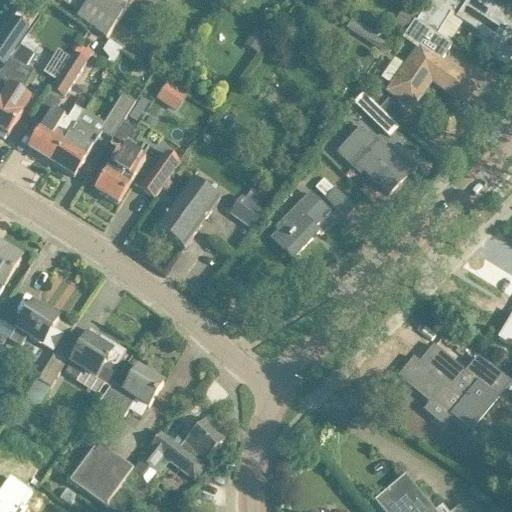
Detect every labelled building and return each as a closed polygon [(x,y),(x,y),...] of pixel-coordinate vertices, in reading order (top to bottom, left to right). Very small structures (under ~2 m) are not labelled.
[(106,40),(134,0),(90,0),(77,20),(106,40)] [(446,0),(431,0),(416,24),(435,36),(455,5),(446,0)] [(493,44),(486,56),(506,68),(507,67),(506,67),(511,56),(511,11),(493,0),(470,0),(457,21),(493,44)] [(13,21),(0,39),(0,65),(3,67),(28,31),(13,21)] [(475,88),(440,64),(451,47),(435,36),(416,24),(406,39),(421,48),(392,92),(407,106),(408,106),(405,103),(427,80),(462,105),(463,106),(475,88)] [(25,40),(0,76),(0,138),(4,141),(6,138),(7,138),(29,103),(18,96),(32,74),(25,70),(39,49),(25,40)] [(72,57),(50,92),(64,101),(86,66),(72,57)] [(167,83),(156,98),(176,113),(187,98),(167,83)] [(51,113),(28,151),(50,165),(64,144),(76,125),(89,104),(79,98),(72,109),(74,110),(66,123),(51,113)] [(100,134),(112,142),(135,105),(123,98),(100,134)] [(380,111),(380,112),(391,122),(400,113),(389,102),(380,111)] [(390,141),(400,130),(391,122),(380,112),(370,122),(390,141)] [(135,129),(124,122),(113,139),(123,146),(135,129)] [(76,125),(64,144),(50,165),(74,180),(99,139),(76,125)] [(388,196),(409,174),(361,129),(337,155),(356,172),(359,169),(388,196)] [(103,179),(94,193),(117,207),(145,164),(121,149),(111,166),(105,162),(97,175),(103,179)] [(139,191),(154,201),(180,165),(165,155),(139,191)] [(193,178),(155,231),(184,252),(219,203),(194,185),(197,181),(193,178)] [(325,202),(336,189),(324,179),(313,193),(325,202)] [(257,236),(280,206),(255,188),(245,202),(242,200),(230,216),(257,236)] [(327,201),(345,220),(354,210),(335,193),(327,201)] [(314,230),(329,214),(309,195),(274,230),(277,234),(270,240),(292,261),(319,234),(314,230)] [(0,294),(20,262),(0,249),(0,294)] [(31,306),(9,344),(21,351),(28,339),(53,354),(63,338),(53,331),(58,323),(31,306)] [(511,317),(498,341),(511,348),(511,317)] [(112,355),(86,340),(64,375),(77,383),(83,373),(106,387),(117,369),(107,363),(112,355)] [(54,355),(37,383),(50,390),(67,363),(54,355)] [(460,371),(441,356),(440,355),(426,372),(413,361),(399,379),(468,437),(496,403),(475,385),(462,401),(446,387),(460,371)] [(148,410),(163,387),(137,371),(124,394),(111,386),(99,406),(123,421),(135,402),(148,410)] [(35,381),(10,422),(25,431),(50,390),(37,383),(35,381)] [(402,391),(386,410),(432,449),(447,429),(402,391)] [(179,451),(161,435),(148,451),(139,463),(133,473),(143,480),(149,470),(152,472),(163,460),(194,483),(204,470),(201,467),(203,465),(226,442),(206,422),(184,445),(179,451)] [(96,444),(67,483),(104,509),(132,470),(96,444)] [(433,511),(405,478),(374,503),(381,511),(459,511),(456,511),(433,511)] [(511,511),(511,506),(499,498),(491,511),(511,511)] [(0,511),(15,511),(1,500),(0,500),(0,511)]
